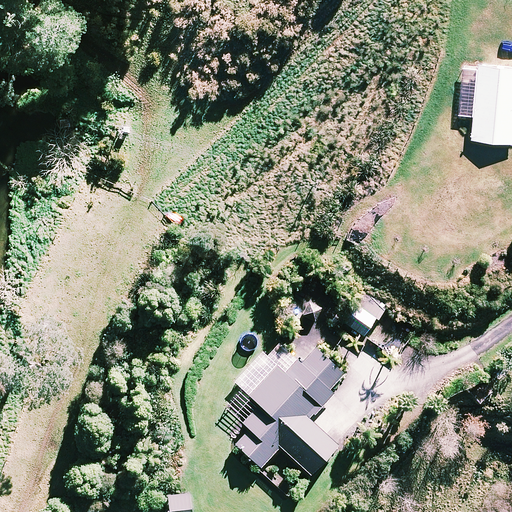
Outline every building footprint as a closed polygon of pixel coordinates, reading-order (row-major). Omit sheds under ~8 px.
[(386,307),(367,292),(346,318),(364,332),(376,316),(378,318),(386,307)] [(307,298),(300,311),(317,320),(323,307),(307,298)] [(390,314),(370,338),(387,353),(401,337),(406,341),(413,333),(390,314)] [(228,405),(244,419),(250,425),(236,440),(262,463),(281,443),(311,470),(337,441),(310,416),(333,391),(329,387),(344,370),(316,345),(304,358),(282,338),(269,352),(264,348),(236,379),(244,387),(228,405)] [(194,511),(192,495),(172,498),(174,511),(194,511)]
